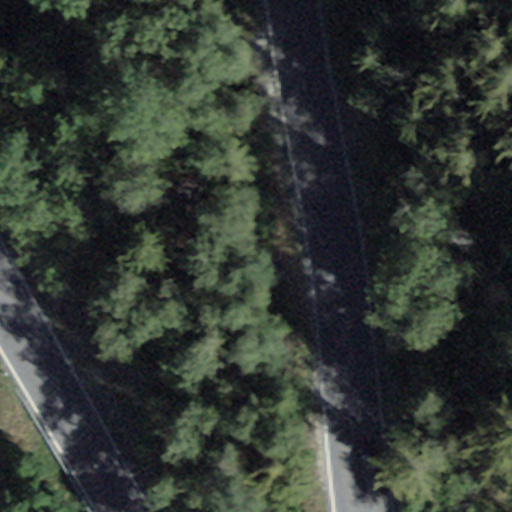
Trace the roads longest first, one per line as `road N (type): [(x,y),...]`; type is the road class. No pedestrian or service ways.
road 1 (tertiary): [(364,511),(345,322),(293,0)]
road 2 (tertiary): [(0,295),(122,511)]
